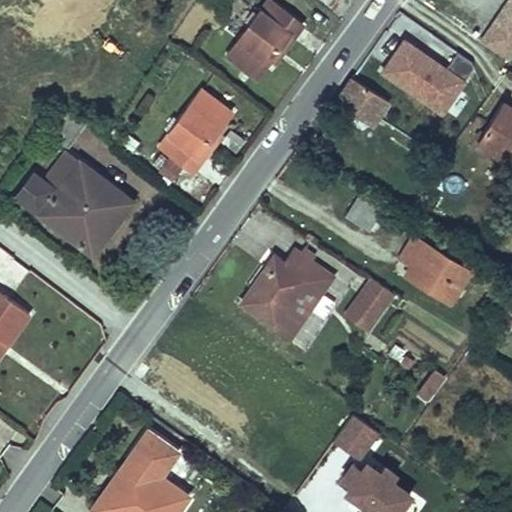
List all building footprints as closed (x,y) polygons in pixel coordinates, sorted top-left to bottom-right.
[(257,75),(271,58),(279,47),(283,49),(303,22),(272,0),(267,0),(228,53),(257,75)] [(446,116),(468,76),(399,39),(378,78),(446,116)] [(279,47),(271,58),(274,60),(283,49),(279,47)] [(353,72),(334,100),(372,126),(388,101),(353,72)] [(215,141),(211,138),(219,127),(232,110),(202,88),(161,144),(194,169),(215,141)] [(511,109),(501,103),(477,141),(511,163),(511,109)] [(53,133),(67,144),(70,146),(87,123),(65,106),(47,130),(53,133)] [(219,127),(211,138),(215,141),(223,130),(219,127)] [(53,133),(48,139),(64,149),(67,144),(53,133)] [(127,136),(122,143),(135,152),(140,144),(127,136)] [(46,180),(47,181),(58,189),(81,160),(67,149),(46,180)] [(170,159),(161,171),(175,181),(183,168),(170,159)] [(47,181),(30,204),(86,247),(127,193),(81,160),(58,189),(47,181)] [(18,194),(30,204),(47,181),(46,180),(35,172),(18,194)] [(127,193),(86,247),(94,253),(134,199),(127,193)] [(359,195),(347,215),(370,230),(383,211),(359,195)] [(402,257),(413,265),(421,269),(414,279),(450,303),(469,271),(415,236),(402,257)] [(254,285),(243,300),(292,335),(335,275),(312,259),(315,254),(304,247),(300,252),(293,246),(283,261),(276,271),(271,267),(256,286),(254,285)] [(277,257),(271,267),(276,271),(283,261),(277,257)] [(413,265),(407,274),(414,279),(421,269),(413,265)] [(374,279),(363,295),(379,306),(389,290),(374,279)] [(0,338),(7,344),(30,311),(0,290),(0,338)] [(427,401),(446,377),(432,367),(414,391),(427,401)] [(359,457),(379,432),(353,415),(335,443),(359,457)] [(140,459),(102,511),(177,511),(190,495),(162,475),(179,451),(149,430),(132,454),(140,459)] [(93,508),(98,511),(102,511),(140,459),(132,454),(93,508)] [(359,457),(335,494),(362,511),(403,511),(416,493),(359,457)]
